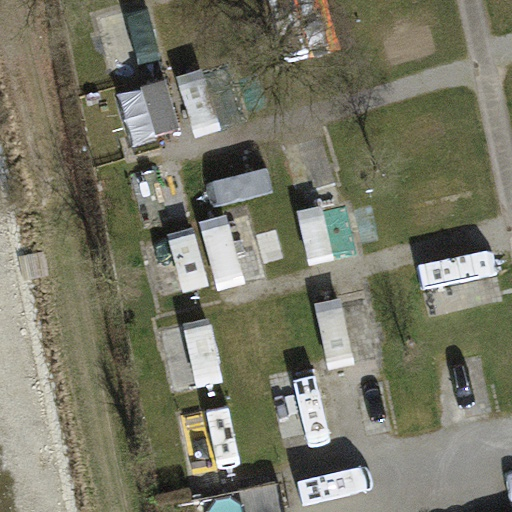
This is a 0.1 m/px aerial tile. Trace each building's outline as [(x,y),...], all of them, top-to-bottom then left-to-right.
[(118,67),(161,53),(148,12),(104,26),(118,67)] [(122,101),(136,147),(181,134),(167,87),(122,101)] [(402,163),(451,153),(442,113),(394,123),(402,163)] [(133,172),(146,234),(196,223),(182,161),(133,172)] [(403,184),(414,232),(477,218),(465,170),(403,184)] [(331,370),(391,357),(378,299),(318,313),(331,370)] [(178,397),(227,384),(210,324),(162,337),(178,397)] [(230,408),(182,419),(195,475),(242,464),(230,408)]
